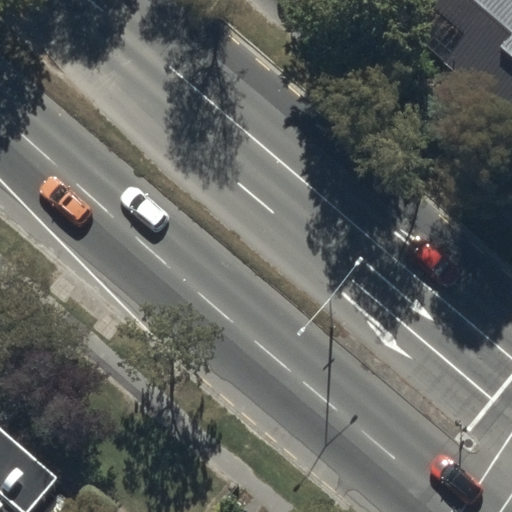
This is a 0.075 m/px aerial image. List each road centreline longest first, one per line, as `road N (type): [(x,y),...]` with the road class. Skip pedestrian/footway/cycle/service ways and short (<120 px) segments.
road 1 (primary): [(461,511),(0,116)]
road 2 (primary): [(87,0),(511,374)]
